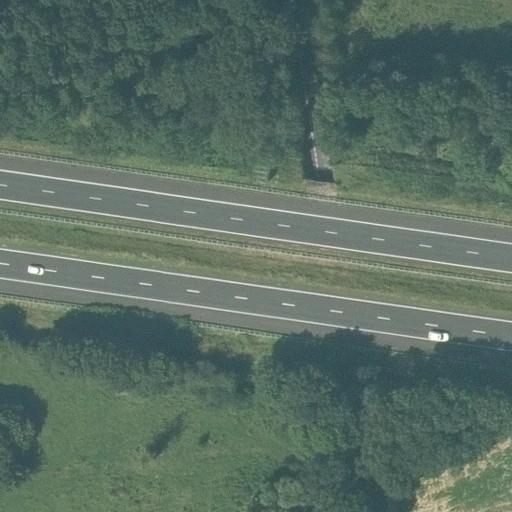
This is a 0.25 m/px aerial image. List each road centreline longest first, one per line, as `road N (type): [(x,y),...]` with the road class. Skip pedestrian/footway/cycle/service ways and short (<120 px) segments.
road 1 (unclassified): [(371,511),(290,0)]
road 2 (motorway): [(511,259),(0,185)]
road 3 (motorway): [(0,265),(511,338)]
